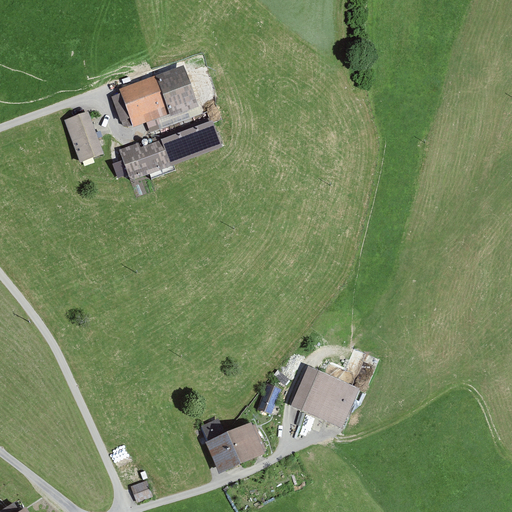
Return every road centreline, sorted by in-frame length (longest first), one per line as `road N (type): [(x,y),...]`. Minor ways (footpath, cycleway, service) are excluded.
road 1 (unclassified): [(122,510),(47,335),(0,275)]
road 2 (unclassified): [(122,510),(249,471),(312,436)]
road 3 (track): [(287,451),(290,392),(303,365),(344,348)]
